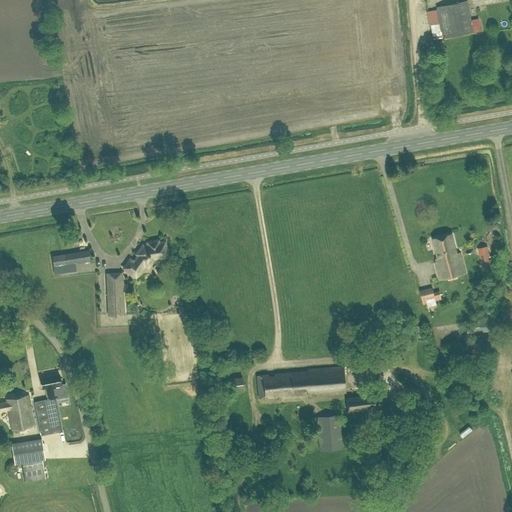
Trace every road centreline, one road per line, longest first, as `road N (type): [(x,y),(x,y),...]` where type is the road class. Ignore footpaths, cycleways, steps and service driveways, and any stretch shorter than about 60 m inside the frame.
road 1 (secondary): [(0,216),(511,127)]
road 2 (unclassified): [(107,511),(70,363),(0,284)]
road 3 (track): [(364,361),(459,387),(502,415),(511,448)]
road 4 (track): [(422,127),(413,0)]
